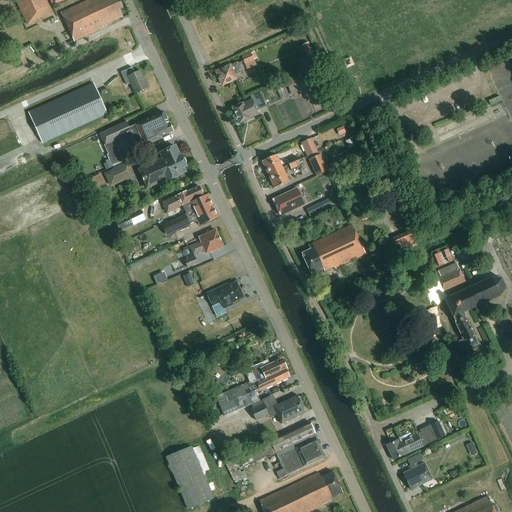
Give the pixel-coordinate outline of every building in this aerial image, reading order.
[(45,0),(14,0),(27,27),(52,15),(45,0)] [(90,0),(63,13),(75,41),(104,28),(103,26),(123,17),(119,9),(123,8),(119,0),(90,0)] [(221,50),(246,40),(232,5),(215,12),(216,16),(200,23),(209,45),(218,41),(221,50)] [(313,53),(309,42),(302,45),(307,56),(313,53)] [(16,68),(27,63),(23,51),(12,56),(16,68)] [(251,54),(242,57),(248,70),(257,66),(251,54)] [(232,66),(231,65),(216,72),(222,86),(237,79),(236,75),(242,72),(238,63),(232,66)] [(132,67),(121,73),(127,85),(130,83),(135,94),(148,88),(140,71),(135,73),(132,67)] [(309,87),(302,72),(283,81),(286,88),(289,87),(292,95),(309,87)] [(28,112),(42,143),(107,114),(93,84),(86,87),(28,112)] [(239,124),(259,115),(256,108),(259,107),(260,108),(266,105),(260,92),(250,96),(252,99),(232,108),(239,124)] [(163,112),(135,125),(135,126),(129,128),(127,122),(100,134),(106,146),(132,134),(136,143),(142,140),(145,147),(164,139),(163,136),(173,132),(169,124),(168,124),(163,112)] [(339,135),(346,132),(343,126),(336,129),(339,135)] [(311,139),(301,143),(307,156),(317,152),(311,139)] [(175,146),(159,154),(162,159),(138,170),(145,184),(147,189),(166,180),(168,183),(179,178),(178,176),(186,172),(184,168),(186,167),(185,165),(186,163),(184,159),(182,158),(181,156),(180,156),(175,146)] [(119,151),(108,156),(113,166),(124,161),(119,151)] [(320,154),(309,160),(316,176),(328,171),(320,154)] [(268,176),(283,169),(276,155),(262,162),(268,176)] [(289,166),(299,162),(296,156),(287,161),(289,166)] [(127,165),(118,169),(105,175),(110,187),(133,177),(132,174),(127,165)] [(283,169),(268,176),(274,188),(281,185),(289,181),(283,169)] [(93,195),(108,188),(101,173),(86,180),(93,195)] [(189,203),(189,202),(203,195),(203,194),(203,192),(202,188),(200,188),(199,187),(187,193),(186,192),(162,202),(167,213),(189,203)] [(285,215),(298,208),(305,205),(297,188),(295,190),(273,200),(280,215),(285,213),(285,215)] [(200,226),(211,221),(219,218),(208,195),(183,207),(187,214),(185,215),(190,225),(197,221),(200,226)] [(330,198),(333,205),(338,203),(334,195),(330,198)] [(307,209),(310,217),(325,210),(321,202),(307,209)] [(121,231),(133,225),(128,215),(116,221),(121,231)] [(185,215),(161,225),(165,235),(189,225),(185,215)] [(308,245),(311,249),(301,254),(311,275),(323,269),(325,272),(335,267),(336,269),(366,254),(352,224),(308,245)] [(216,231),(199,238),(201,242),(190,247),(194,255),(205,252),(206,254),(223,246),(216,231)] [(194,257),(185,261),(188,268),(197,263),(194,257)] [(468,288),(459,267),(451,271),(437,277),(445,294),(446,298),(444,299),(463,340),(457,342),(462,352),(467,349),(467,350),(479,344),(465,313),(500,297),(505,288),(501,278),(490,276),(468,288)] [(190,273),(183,276),(188,287),(195,284),(190,273)] [(153,276),(157,284),(162,282),(159,274),(153,276)] [(221,302),(224,309),(233,304),(232,303),(243,297),(236,283),(224,288),(224,287),(207,294),(213,306),(221,302)] [(224,416),(251,404),(260,400),(256,392),(263,390),(289,377),(285,369),(286,369),(281,360),(264,368),(263,365),(251,370),(255,381),(216,397),(224,416)] [(274,407),(282,424),(306,413),(298,396),(274,407)] [(263,403),(251,409),(256,421),(269,415),(263,403)] [(270,441),(271,442),(239,458),(243,467),(275,452),(286,475),(292,473),(302,468),(305,466),(325,457),(320,446),(320,443),(319,440),(316,439),(314,434),(315,434),(310,423),(270,441)] [(400,444),(398,440),(387,445),(393,460),(416,450),(438,440),(432,425),(420,430),(421,433),(411,438),(400,444)] [(473,442),(466,445),(471,456),(478,453),(473,442)] [(192,447),(166,457),(188,510),(214,499),(192,447)] [(408,460),(412,470),(403,474),(411,490),(433,480),(425,463),(418,466),(416,464),(423,460),(420,453),(408,460)] [(226,462),(235,482),(246,477),(245,471),(242,473),(234,458),(226,462)] [(459,474),(457,470),(449,473),(451,478),(459,474)] [(264,511),(310,511),(324,506),(323,505),(332,500),(331,497),(342,492),(333,472),(321,477),(320,473),(260,501),(264,511)] [(453,511),(494,511),(488,496),(463,508),(453,511)]
